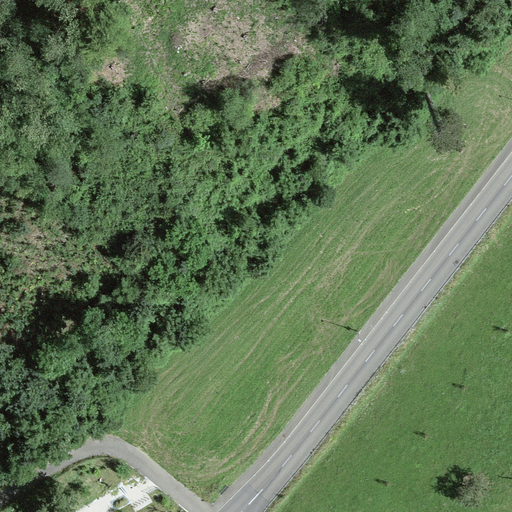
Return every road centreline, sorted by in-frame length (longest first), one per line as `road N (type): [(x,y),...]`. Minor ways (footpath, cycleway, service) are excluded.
road 1 (tertiary): [(237,511),(511,173)]
road 2 (track): [(0,498),(109,443),(205,511)]
